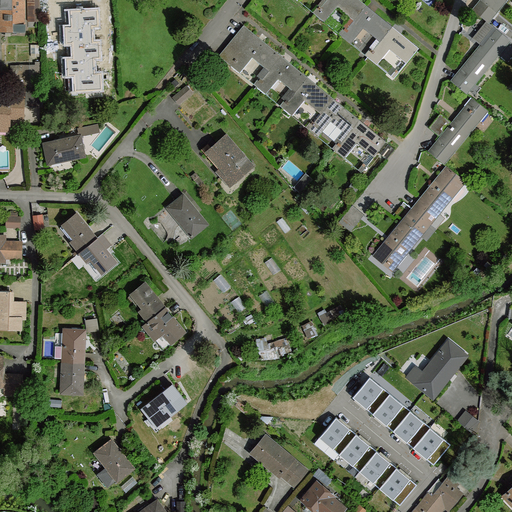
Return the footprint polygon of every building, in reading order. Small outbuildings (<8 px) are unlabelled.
[(0,0),(0,32),(25,32),(24,0),(0,0)] [(39,0),(28,0),(28,21),(40,21),(39,0)] [(359,0),(296,0),(297,1),(297,0),(323,0),(313,13),(324,21),(336,6),(352,19),(340,33),(351,42),(362,28),(375,39),(364,54),(376,64),(388,49),(406,63),(419,47),(359,0)] [(479,0),(473,8),(488,21),(505,0),(479,0)] [(99,27),(98,9),(71,11),(71,27),(65,27),(66,45),(72,45),(73,59),(67,59),(68,77),(74,76),(75,92),(102,91),(102,73),(95,74),(95,59),(101,59),(100,42),(94,42),(93,27),(99,27)] [(511,28),(505,23),(500,28),(511,37),(511,36),(511,28)] [(385,142),(243,26),(220,54),(240,70),(251,57),(267,70),(255,85),(265,93),(277,78),(293,91),(281,106),(291,114),(303,99),(319,112),(307,126),(319,136),(330,122),(344,134),(332,149),(344,158),(356,143),(373,156),(385,142)] [(494,27),(451,79),(467,93),(511,41),(494,27)] [(40,45),(31,45),(31,56),(40,56),(40,45)] [(42,86),(41,62),(36,62),(36,65),(11,66),(11,86),(42,86)] [(180,102),(195,90),(189,83),(175,95),(180,102)] [(44,88),(27,87),(26,107),(43,108),(44,88)] [(472,98),(429,151),(445,165),(489,111),(472,98)] [(25,101),(0,99),(0,131),(10,131),(10,119),(24,119),(25,101)] [(79,135),(43,143),(48,165),(86,157),(81,135),(99,132),(98,124),(78,128),(79,135)] [(255,165),(227,133),(206,151),(220,167),(216,171),(230,187),(255,165)] [(447,168),(374,257),(393,273),(466,183),(447,168)] [(312,179),(306,174),(294,188),(300,193),(312,179)] [(211,224),(185,192),(166,206),(193,239),(211,224)] [(352,206),(343,218),(355,227),(364,215),(352,206)] [(118,263),(77,212),(61,225),(101,276),(118,263)] [(8,215),(8,226),(22,226),(22,215),(8,215)] [(24,237),(0,236),(0,263),(23,264),(24,237)] [(187,333),(146,282),(129,296),(150,321),(144,326),(156,340),(161,335),(170,346),(187,333)] [(14,291),(0,290),(0,330),(21,331),(22,319),(26,320),(27,300),(14,300),(14,291)] [(87,329),(64,328),(61,393),(84,395),(87,329)] [(258,356),(288,357),(289,339),(259,337),(258,356)] [(470,356),(450,340),(415,384),(435,400),(470,356)] [(0,388),(5,388),(5,393),(23,393),(24,374),(4,373),(4,356),(0,355),(0,388)] [(435,465),(452,446),(371,379),(364,387),(355,398),(435,465)] [(189,402),(175,384),(144,408),(159,426),(189,402)] [(467,412),(460,420),(472,431),(479,422),(467,412)] [(402,504),(418,485),(338,418),(328,429),(321,437),(402,504)] [(308,471),(267,436),(252,454),(281,478),(282,476),(295,487),(308,471)] [(114,440),(96,453),(108,468),(99,475),(109,488),(135,467),(114,440)] [(430,495),(419,509),(421,511),(442,511),(446,508),(449,510),(463,493),(456,488),(459,484),(450,478),(434,498),(430,495)] [(318,482),(302,501),(315,511),(345,511),(347,509),(336,500),(337,498),(318,482)] [(167,511),(159,500),(142,511),(167,511)]
